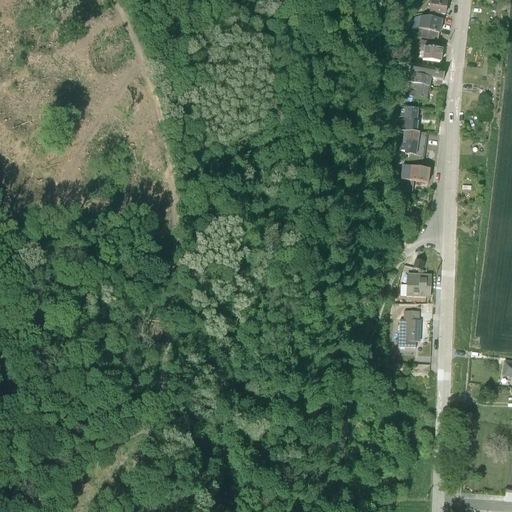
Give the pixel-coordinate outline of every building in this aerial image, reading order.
[(430,0),(430,7),(443,9),(444,0),(430,0)] [(418,23),(421,9),(415,8),(413,20),(414,20),(412,29),(438,35),(438,34),(439,27),(418,23)] [(418,23),(439,27),(441,28),(444,14),(421,9),(418,23)] [(424,41),(429,42),(430,39),(427,36),(422,35),(419,37),(418,43),(421,46),(424,46),(424,41)] [(424,41),(424,46),(423,55),(438,56),(442,57),(443,44),(429,42),(424,41)] [(411,69),(432,72),(444,74),(445,64),(437,62),(432,61),(411,57),(410,68),(411,69)] [(410,78),(430,81),(431,77),(432,72),(411,69),(410,77),(410,78)] [(408,92),(411,92),(428,94),(430,81),(410,78),(409,86),(408,92)] [(393,125),(398,126),(399,116),(404,116),(405,113),(399,113),(399,103),(396,101),(393,125)] [(398,126),(399,126),(404,127),(417,127),(419,117),(418,117),(419,104),(405,103),(399,103),(399,113),(405,113),(404,116),(399,116),(398,126)] [(417,127),(404,127),(403,135),(419,138),(420,128),(417,127)] [(419,138),(417,151),(423,152),(424,147),(425,148),(428,128),(426,128),(420,128),(419,138)] [(419,138),(403,135),(403,136),(400,135),(398,145),(405,146),(405,149),(411,150),(417,151),(419,138)] [(417,151),(411,150),(410,157),(415,157),(415,162),(430,164),(431,159),(422,158),(423,152),(417,151)] [(415,162),(402,161),(401,175),(414,176),(429,178),(430,164),(415,162)] [(413,186),(414,176),(401,175),(396,174),(395,184),(413,186)] [(416,254),(413,264),(422,268),(426,257),(416,254)] [(408,269),(406,293),(430,294),(432,271),(408,269)] [(406,316),(405,337),(421,338),(421,316),(419,316),(419,308),(404,307),(403,316),(406,316)] [(511,357),(504,357),(502,372),(511,373),(511,357)]
